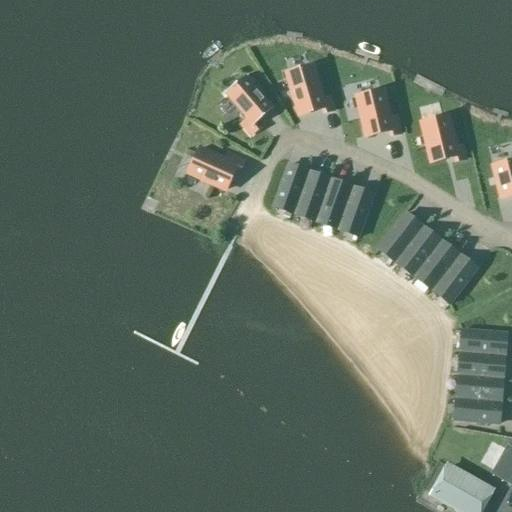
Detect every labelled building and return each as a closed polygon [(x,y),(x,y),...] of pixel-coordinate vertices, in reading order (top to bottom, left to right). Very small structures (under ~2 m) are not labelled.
[(298,117),(321,110),(323,115),(333,112),(329,98),(322,100),(312,67),(286,75),(298,117)] [(273,110),(245,77),(224,95),(246,121),(241,126),(250,137),(258,130),(255,125),(273,110)] [(383,92),(356,98),(365,138),(389,132),(390,138),(400,135),(396,118),(389,119),(383,92)] [(447,118),(421,124),(430,163),(454,158),(455,163),(465,160),(462,147),(455,149),(447,118)] [(239,172),(244,163),(227,155),(224,162),(199,150),(188,175),(224,192),(234,170),(239,172)] [(313,169),(295,162),(279,202),(301,210),(316,173),(312,171),(313,169)] [(511,162),(492,168),(500,199),(511,196),(511,162)] [(317,171),(316,173),(301,210),(319,217),(327,197),(331,199),(338,181),(334,180),(335,178),(317,171)] [(338,179),(338,181),(331,199),(327,197),(319,217),(341,225),(355,188),(356,186),(338,179)] [(363,234),(378,195),(360,187),(359,189),(355,188),(341,225),(363,234)] [(379,249),(398,264),(422,232),(419,229),(420,228),(405,216),(379,249)] [(398,264),(413,275),(425,259),(428,262),(441,246),(438,243),(439,242),(424,230),(422,232),(398,264)] [(413,275),(431,289),(456,257),(457,256),(442,244),(441,246),(428,262),(425,259),(413,275)] [(431,289),(450,304),(476,270),(460,258),(459,260),(456,257),(431,289)] [(461,356),(502,360),(502,356),(504,356),(506,336),(463,334),(461,352),(461,356)] [(479,381),(500,383),(500,379),(502,379),(504,360),(502,360),(461,356),(460,375),(480,377),(479,381)] [(498,402),(500,402),(502,383),(500,383),(479,381),(480,377),(460,375),(458,398),(498,402)] [(456,422),(498,426),(500,406),(498,406),(498,402),(458,398),(456,422)] [(511,448),(507,446),(490,475),(511,487),(511,448)] [(448,463),(429,497),(454,511),(483,511),(496,490),(448,463)]
